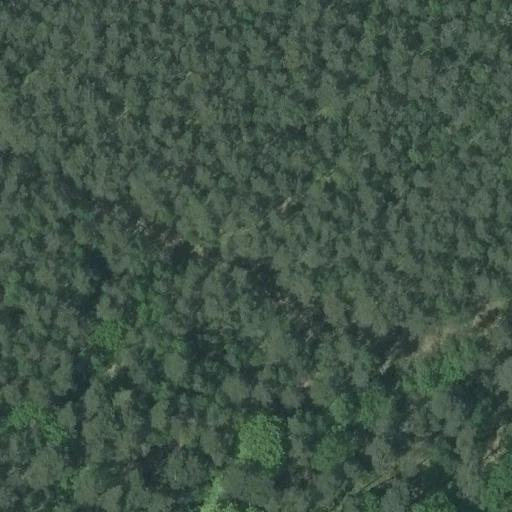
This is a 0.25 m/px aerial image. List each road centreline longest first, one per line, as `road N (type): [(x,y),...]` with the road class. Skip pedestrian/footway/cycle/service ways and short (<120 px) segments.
road 1 (track): [(272,511),(306,396),(306,338),(393,355),(511,323)]
road 2 (track): [(306,338),(283,309),(0,174)]
